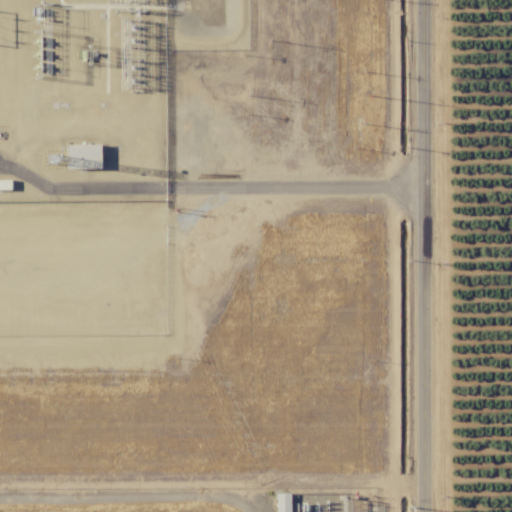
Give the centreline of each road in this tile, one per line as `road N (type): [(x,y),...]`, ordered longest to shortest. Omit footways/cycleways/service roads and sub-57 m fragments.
road 1 (residential): [(427,0),(437,511)]
road 2 (track): [(0,500),(239,500),(248,511),(438,484)]
